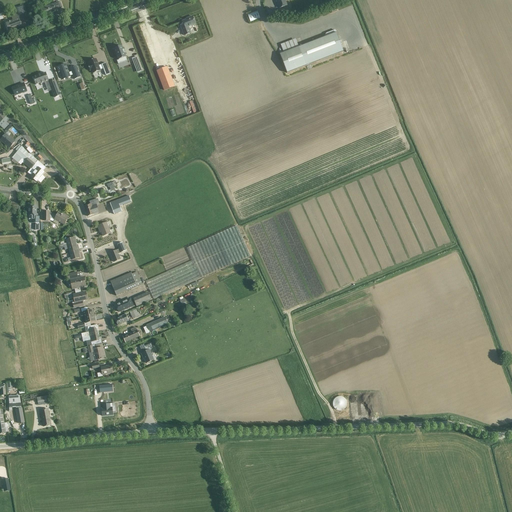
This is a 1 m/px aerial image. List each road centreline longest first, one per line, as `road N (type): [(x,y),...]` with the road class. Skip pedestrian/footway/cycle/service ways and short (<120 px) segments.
road 1 (unclassified): [(160,431),(441,423),(511,432)]
road 2 (unclassified): [(149,420),(141,377),(110,331),(78,202),(0,188)]
road 3 (tertiary): [(0,57),(151,0)]
road 4 (unclassified): [(0,446),(139,432)]
